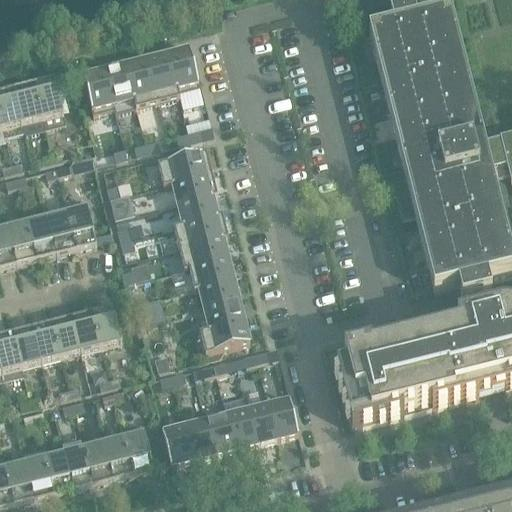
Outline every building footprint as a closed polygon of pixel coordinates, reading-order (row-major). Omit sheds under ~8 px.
[(437,284),(440,295),(435,296),(433,296),(434,298),(458,292),(462,307),(467,305),(483,301),(491,299),(488,285),(511,278),(511,276),(489,183),(508,178),(511,189),(511,188),(511,183),(511,140),(499,143),(500,145),(480,149),(448,21),(451,21),(451,19),(416,27),(414,19),(415,19),(414,17),(390,23),(391,25),(393,33),(378,37),(369,39),(369,41),(371,41),(371,40),(375,39),(378,50),(375,51),(382,80),(385,79),(391,101),(388,102),(395,131),(398,130),(404,152),(401,153),(408,183),(405,184),(395,186),(404,223),(414,221),(417,220),(421,234),(424,233),(430,255),(427,256),(434,285),(437,284)] [(198,90),(189,55),(167,61),(176,96),(198,90)] [(167,61),(146,66),(155,101),(157,110),(178,105),(176,96),(167,61)] [(146,66),(125,71),(134,106),(155,101),(146,66)] [(125,71),(104,77),(113,111),(116,121),(137,115),(134,106),(125,71)] [(104,77),(82,82),(91,117),(113,111),(104,77)] [(33,90),(45,137),(66,132),(54,85),(33,90)] [(33,90),(13,95),(24,139),(25,142),(45,137),(33,90)] [(13,95),(0,98),(0,125),(3,137),(5,144),(24,139),(13,95)] [(199,137),(188,140),(190,150),(202,147),(199,137)] [(188,140),(176,143),(178,153),(190,150),(188,140)] [(158,148),(146,151),(148,161),(160,158),(158,148)] [(146,151),(134,154),(137,164),(148,161),(146,151)] [(125,156),(113,159),(116,169),(127,166),(125,156)] [(157,171),(163,193),(172,190),(211,181),(206,158),(157,171)] [(51,161),(53,170),(63,167),(61,159),(51,161)] [(51,161),(36,165),(38,173),(53,170),(51,161)] [(91,167),(83,169),(85,177),(93,175),(91,167)] [(12,171),(14,180),(24,177),(22,169),(12,171)] [(12,171),(2,174),(4,182),(14,180),(12,171)] [(55,175),(57,184),(72,180),(70,172),(55,175)] [(55,175),(45,178),(47,186),(57,184),(55,175)] [(172,190),(177,211),(212,203),(217,201),(211,181),(172,190)] [(15,185),(17,194),(27,191),(25,183),(15,185)] [(15,185),(5,188),(8,196),(17,194),(15,185)] [(30,191),(18,195),(20,205),(33,202),(30,191)] [(116,192),(107,195),(110,206),(119,204),(116,192)] [(177,211),(183,232),(217,224),(212,203),(177,211)] [(66,220),(76,258),(97,252),(87,215),(85,208),(65,213),(66,220)] [(66,220),(47,225),(56,263),(76,258),(66,220)] [(173,235),(179,256),(223,245),(227,243),(222,222),(217,224),(183,232),(173,235)] [(47,225),(27,230),(36,268),(56,263),(47,225)] [(27,230),(7,235),(16,273),(36,268),(27,230)] [(127,234),(117,236),(120,248),(130,246),(127,234)] [(7,235),(0,237),(0,276),(16,273),(7,235)] [(179,256),(184,277),(188,275),(228,265),(223,245),(179,256)] [(130,246),(120,248),(123,260),(133,257),(130,246)] [(188,275),(194,296),(198,295),(233,286),(228,265),(188,275)] [(132,278),(122,280),(125,292),(134,289),(132,278)] [(198,295),(204,316),(239,307),(233,286),(198,295)] [(471,324),(368,350),(369,355),(344,361),(346,372),(336,375),(351,436),(511,395),(511,313),(487,320),(483,301),(467,305),(471,324)] [(160,305),(141,310),(146,331),(165,326),(160,305)] [(194,319),(200,339),(244,328),(239,307),(204,316),(194,319)] [(91,319),(101,356),(121,351),(112,314),(91,319)] [(91,319),(71,324),(81,361),(101,356),(91,319)] [(71,324),(52,329),(61,366),(81,361),(71,324)] [(200,339),(205,361),(249,350),(244,328),(200,339)] [(52,329),(32,334),(41,371),(61,366),(52,329)] [(32,334),(12,339),(22,376),(41,371),(32,334)] [(12,339),(0,342),(0,374),(3,388),(23,383),(22,376),(12,339)] [(269,368),(266,359),(255,362),(257,371),(269,368)] [(257,371),(255,362),(243,364),(246,374),(257,371)] [(166,363),(155,366),(159,379),(170,377),(166,363)] [(227,379),(225,369),(213,372),(215,382),(227,379)] [(215,382),(213,372),(201,375),(204,385),(215,382)] [(185,389),(183,380),(171,383),(174,392),(185,389)] [(174,392),(171,383),(160,386),(162,395),(174,392)] [(118,384),(108,386),(110,395),(120,392),(118,384)] [(108,386),(98,389),(100,397),(110,395),(108,386)] [(79,394),(69,396),(71,405),(81,402),(79,394)] [(69,396),(59,399),(61,407),(71,405),(69,396)] [(122,398),(112,401),(114,409),(124,406),(122,398)] [(112,401),(102,403),(104,411),(114,409),(112,401)] [(29,406),(31,415),(41,412),(39,404),(29,406)] [(29,406),(19,409),(21,417),(31,415),(29,406)] [(290,406),(268,412),(276,446),(298,441),(290,406)] [(72,411),(74,419),(84,416),(82,408),(72,411)] [(72,411),(62,413),(65,421),(74,419),(72,411)] [(268,412),(247,417),(255,452),(276,446),(268,412)] [(247,417),(226,422),(234,457),(255,452),(247,417)] [(33,421),(35,429),(45,426),(43,418),(33,421)] [(33,421),(23,423),(25,431),(35,429),(33,421)] [(226,422),(205,427),(214,462),(234,457),(226,422)] [(205,427),(184,433),(193,468),(214,462),(205,427)] [(142,433),(122,439),(133,483),(154,477),(142,433)] [(184,433),(162,438),(171,473),(193,468),(184,433)] [(122,439),(102,444),(104,451),(113,488),(133,483),(122,439)] [(104,451),(84,456),(93,493),(113,488),(104,451)] [(22,461),(24,471),(34,508),(54,503),(44,466),(42,456),(22,461)] [(84,456),(64,461),(73,498),(93,493),(84,456)] [(64,461),(44,466),(54,503),(73,498),(64,461)] [(2,466),(0,466),(0,511),(13,511),(5,476),(2,466)] [(24,471),(5,476),(13,511),(17,511),(34,508),(24,471)]
